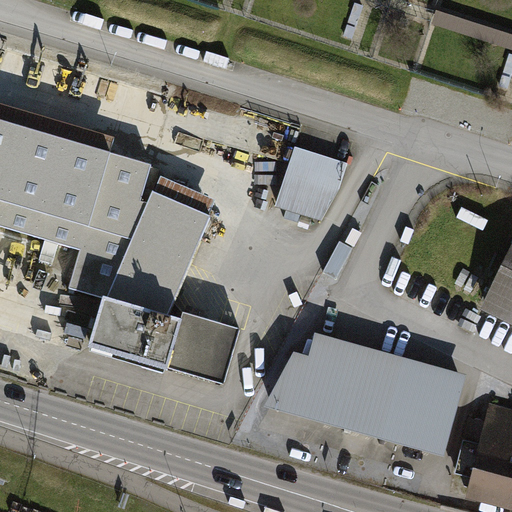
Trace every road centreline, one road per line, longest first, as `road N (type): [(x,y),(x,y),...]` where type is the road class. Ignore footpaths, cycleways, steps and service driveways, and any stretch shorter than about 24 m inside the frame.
road 1 (residential): [(0,8),(511,167)]
road 2 (secondary): [(350,511),(0,403)]
